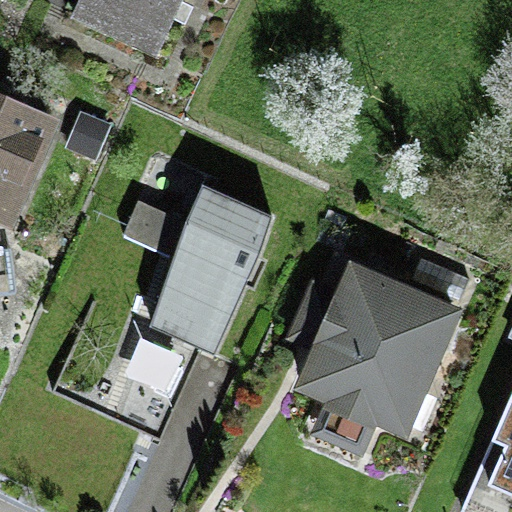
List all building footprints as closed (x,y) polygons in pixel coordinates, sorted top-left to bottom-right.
[(191,0),(74,0),(63,27),(163,69),(191,0)] [(73,109),(0,77),(0,218),(22,228),(73,109)] [(272,227),(205,198),(150,323),(132,316),(93,406),(149,431),(188,341),(216,353),(272,227)] [(454,317),(350,269),(300,378),(403,426),(454,317)] [(511,511),(511,409),(467,509),(474,511),(511,511)]
